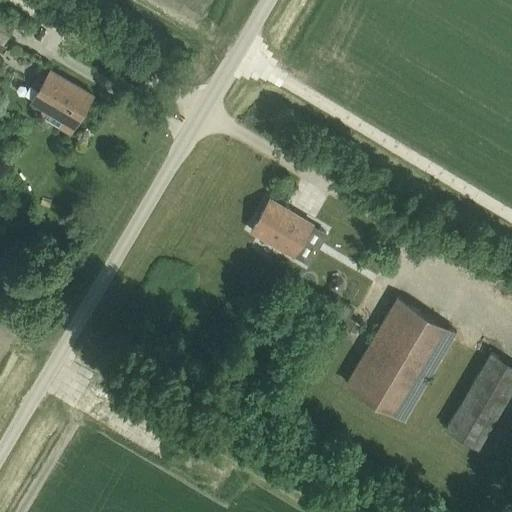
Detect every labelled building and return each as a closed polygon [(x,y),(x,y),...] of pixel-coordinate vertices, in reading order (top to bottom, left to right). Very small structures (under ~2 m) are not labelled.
[(0,42),(3,45),(15,24),(0,15),(0,42)] [(69,134),(92,95),(50,70),(46,77),(41,74),(35,84),(40,87),(31,102),(43,109),(39,116),(69,134)] [(289,253),(308,222),(270,199),(251,230),(289,253)] [(487,289),(487,275),(467,274),(467,288),(487,289)] [(404,416),(454,332),(397,297),(346,381),(404,416)] [(356,309),(339,299),(328,318),(345,328),(356,309)] [(444,427),(476,447),(511,387),(511,366),(489,352),(444,427)]
